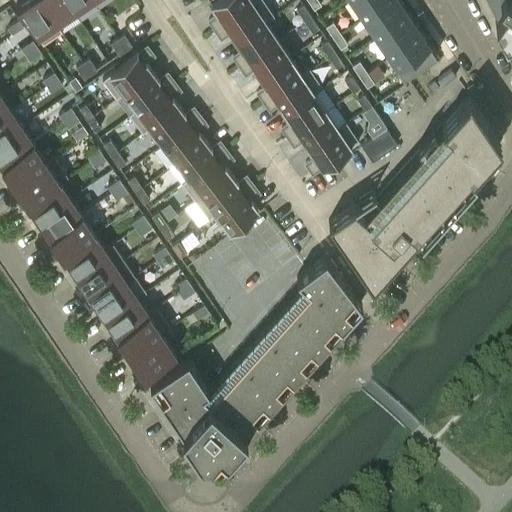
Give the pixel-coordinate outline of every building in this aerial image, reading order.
[(56,22),(40,0),(20,0),(16,3),(43,42),(62,30),(56,22)] [(66,0),(40,0),(56,22),(74,10),(66,0)] [(66,0),(74,10),(89,0),(66,0)] [(253,1),(252,0),(214,0),(211,2),(218,12),(208,18),(214,27),(253,1)] [(264,0),(253,0),(253,1),(214,27),(220,36),(230,30),(236,39),(265,19),(273,13),(264,0)] [(318,0),(308,0),(314,8),(321,3),(318,0)] [(351,0),(363,16),(387,0),(351,0)] [(387,0),(363,16),(376,36),(410,13),(400,0),(387,0)] [(497,18),(495,21),(511,54),(511,17),(511,15),(511,0),(492,0),(489,2),(497,18)] [(303,3),(297,7),(305,19),(311,15),(303,3)] [(376,36),(390,56),(423,33),(410,13),(376,36)] [(311,15),(305,19),(312,31),(319,26),(311,15)] [(23,25),(19,18),(7,26),(12,33),(23,25)] [(265,19),(236,39),(242,48),(232,54),(238,63),(277,37),(265,19)] [(325,25),(333,36),(340,31),(333,20),(325,25)] [(340,31),(333,36),(340,47),(347,42),(340,31)] [(124,33),(117,37),(125,49),(131,44),(124,33)] [(437,53),(423,33),(390,56),(403,75),(437,53)] [(117,37),(111,41),(119,53),(125,49),(117,37)] [(260,75),(289,55),(277,37),(238,63),(245,72),(254,66),(260,75)] [(21,46),(25,52),(37,44),(32,38),(21,46)] [(328,39),(321,43),(329,55),(335,50),(328,39)] [(41,51),(37,44),(25,52),(29,59),(41,51)] [(123,90),(152,69),(145,60),(154,53),(147,44),(102,78),(115,96),(123,90)] [(335,50),(329,55),(337,66),(343,62),(335,50)] [(302,73),(289,55),(260,75),(266,83),(257,90),(263,99),(302,73)] [(88,56),(82,61),(90,72),(96,68),(88,56)] [(352,64),(359,75),(366,70),(359,59),(352,64)] [(82,61),(76,65),(83,77),(90,72),(82,61)] [(302,73),(263,99),(269,108),(278,102),(284,111),(314,91),(322,85),(310,67),(302,73)] [(441,85),(456,74),(451,68),(437,78),(441,85)] [(123,90),(136,107),(174,79),(167,70),(158,77),(152,69),(123,90)] [(42,78),(47,84),(58,76),(54,70),(42,78)] [(366,70),(359,75),(367,86),(374,81),(366,70)] [(352,74),(345,79),(353,90),(359,86),(352,74)] [(63,83),(58,76),(47,84),(51,91),(63,83)] [(180,88),(174,79),(136,107),(129,113),(142,130),(149,124),(150,125),(178,103),(171,94),(180,88)] [(314,91),(284,111),(290,119),(281,126),(287,135),(326,109),(314,91)] [(0,92),(0,115),(11,108),(0,92)] [(364,92),(357,97),(365,108),(372,104),(364,92)] [(442,124),(450,131),(371,219),(354,204),(355,203),(354,202),(328,220),(372,285),(405,247),(404,246),(403,247),(399,244),(414,229),(417,232),(414,235),(415,237),(501,141),(469,94),(442,124)] [(86,102),(79,107),(87,118),(93,114),(86,102)] [(150,125),(163,142),(200,113),(193,105),(184,111),(178,103),(150,125)] [(372,104),(365,108),(373,120),(380,116),(372,104)] [(59,113),(63,119),(75,111),(70,105),(59,113)] [(11,108),(0,115),(0,138),(22,124),(11,108)] [(309,146),(338,127),(326,109),(287,135),(293,144),(303,138),(309,146)] [(79,118),(75,111),(63,119),(67,126),(79,118)] [(200,113),(163,142),(176,159),(204,137),(198,129),(207,122),(200,113)] [(93,114),(87,118),(95,130),(101,126),(93,114)] [(338,127),(309,146),(315,155),(305,162),(312,171),(359,140),(346,122),(338,127)] [(0,138),(0,160),(1,161),(33,140),(22,124),(0,138)] [(372,160),(397,144),(386,128),(361,144),(372,160)] [(176,159),(189,176),(226,148),(220,139),(211,146),(204,137),(176,159)] [(110,138),(103,142),(111,154),(117,150),(110,138)] [(33,140),(1,161),(14,181),(46,160),(46,159),(33,140)] [(85,153),(90,159),(102,151),(97,145),(85,153)] [(233,156),(226,148),(189,176),(182,182),(195,199),(231,172),(224,163),(233,156)] [(117,150),(111,154),(119,166),(125,161),(117,150)] [(106,158),(102,151),(90,159),(94,165),(106,158)] [(14,181),(28,201),(59,180),(60,180),(68,175),(53,154),(46,159),(46,160),(14,181)] [(208,217),(216,211),(215,210),(252,182),(246,173),(237,180),(231,172),(195,199),(208,217)] [(134,174),(127,178),(135,190),(142,186),(134,174)] [(107,185),(111,191),(123,183),(119,177),(107,185)] [(59,180),(28,201),(38,217),(70,195),(60,180),(59,180)] [(259,191),(252,182),(215,210),(216,211),(229,228),(257,207),(250,197),(259,191)] [(127,190),(123,183),(111,191),(116,198),(127,190)] [(142,186),(135,190),(143,202),(150,197),(142,186)] [(38,217),(49,233),(81,212),(70,195),(38,217)] [(158,210),(152,214),(160,226),(166,222),(166,221),(158,210)] [(49,233),(63,253),(95,231),(81,212),(49,233)] [(131,220),(136,227),(147,219),(143,212),(131,220)] [(152,225),(147,219),(136,227),(140,233),(152,225)] [(166,222),(160,226),(167,238),(174,233),(166,222)] [(63,253),(74,269),(105,247),(95,231),(63,253)] [(178,240),(172,244),(179,255),(186,251),(184,249),(178,240)] [(105,247),(74,269),(84,285),(124,258),(113,241),(105,247)] [(153,252),(157,259),(169,251),(164,244),(153,252)] [(173,257),(169,251),(157,259),(162,265),(173,257)] [(187,355),(149,381),(210,470),(362,301),(328,258),(325,254),(297,276),(309,286),(201,406),(192,398),(209,387),(188,356),(187,355)] [(84,285),(95,301),(135,274),(124,258),(84,285)] [(95,301),(106,316),(138,295),(138,296),(146,290),(135,274),(95,301)] [(174,284),(179,290),(190,282),(186,276),(174,284)] [(195,289),(190,282),(179,290),(183,297),(195,289)] [(138,295),(106,316),(117,332),(148,311),(138,296),(138,295)] [(208,309),(204,302),(192,310),(197,317),(208,309)] [(117,332),(130,352),(162,331),(162,332),(170,326),(156,305),(148,311),(117,332)] [(162,331),(130,352),(144,373),(176,352),(162,332),(162,331)]
